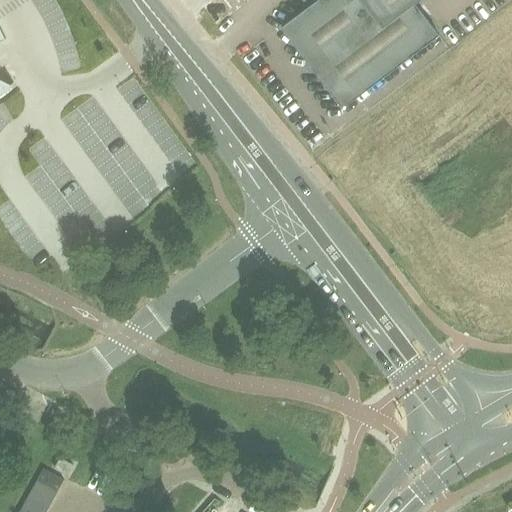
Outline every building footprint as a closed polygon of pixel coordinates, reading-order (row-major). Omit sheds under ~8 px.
[(316,0),(281,27),(342,107),(439,34),(415,3),(418,0),(316,0)] [(0,94),(1,94),(6,91),(10,87),(14,83),(13,82),(12,83),(1,78),(0,76),(0,94)] [(55,467),(67,474),(73,464),(60,457),(55,467)] [(38,479),(58,490),(64,479),(44,468),(38,479)] [(52,500),(58,490),(38,479),(32,489),(52,500)] [(47,511),(52,500),(32,489),(26,500),(47,511)] [(23,511),(45,511),(47,511),(26,500),(20,510),(23,511)]
